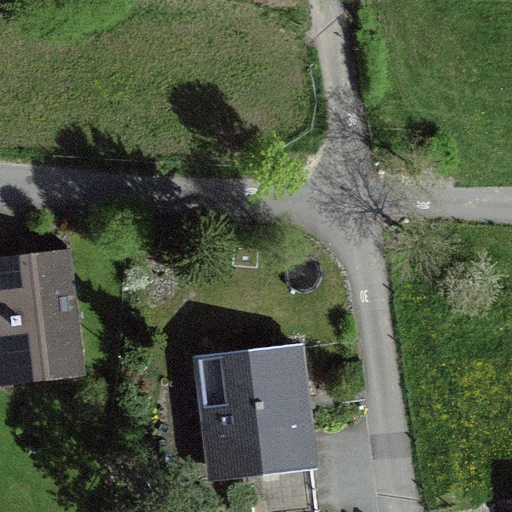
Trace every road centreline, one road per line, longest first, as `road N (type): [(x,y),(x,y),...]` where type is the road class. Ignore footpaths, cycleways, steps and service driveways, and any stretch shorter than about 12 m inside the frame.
road 1 (residential): [(354,201),(0,185)]
road 2 (residential): [(389,511),(354,201)]
road 3 (residential): [(354,201),(317,0)]
road 4 (residential): [(511,210),(354,201)]
